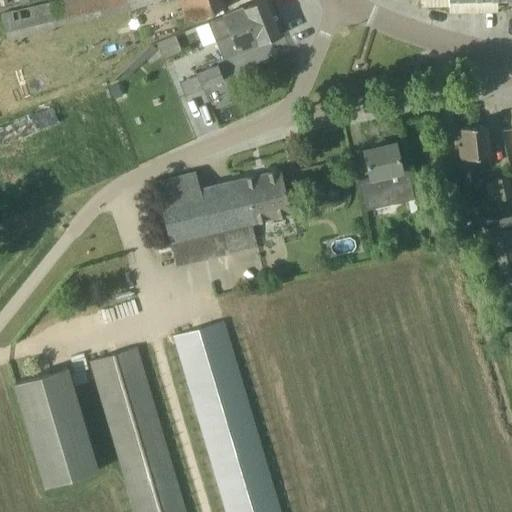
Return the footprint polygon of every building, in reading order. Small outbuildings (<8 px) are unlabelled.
[(126,0),(130,10),(159,0),(181,0),(183,6),(188,20),(225,8),(221,0),(126,0)] [(276,17),(270,0),(259,0),(208,20),(216,40),(276,17)] [(55,26),(50,2),(2,13),(7,37),(55,26)] [(283,35),(276,17),(216,40),(223,58),(283,35)] [(218,66),(196,75),(202,89),(224,80),(218,66)] [(178,82),(183,97),(202,89),(196,75),(178,82)] [(53,107),(0,126),(0,144),(59,122),(53,107)] [(487,125),(461,128),(463,144),(459,145),(462,172),(475,171),(474,160),(491,158),(487,125)] [(364,210),(407,200),(414,198),(408,168),(401,170),(396,143),(364,151),(371,178),(357,181),(364,210)] [(281,170),(200,190),(196,174),(156,184),(175,264),(257,244),(252,220),(290,211),(281,170)] [(511,192),(509,177),(493,180),(497,200),(511,197),(511,192)] [(415,199),(408,201),(411,213),(417,212),(415,199)] [(511,215),(498,218),(500,227),(511,224),(511,215)] [(511,228),(492,233),(509,299),(511,298),(511,228)] [(279,511),(222,321),(174,335),(227,511),(279,511)] [(185,511),(136,347),(90,360),(135,511),(185,511)] [(67,367),(14,383),(45,486),(98,470),(67,367)]
